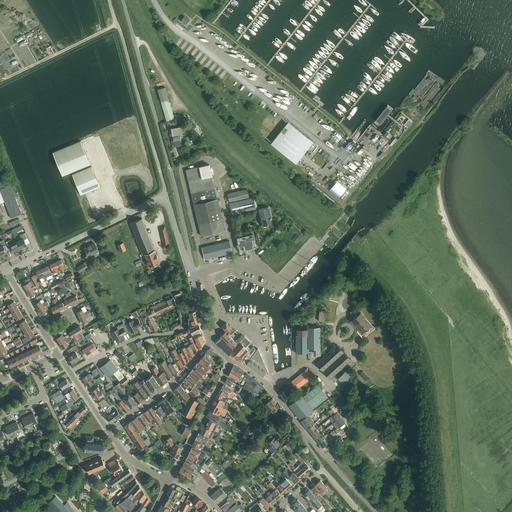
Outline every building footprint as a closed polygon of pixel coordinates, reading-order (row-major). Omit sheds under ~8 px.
[(186,24),(190,20),(185,16),(181,21),(186,24)] [(165,87),(158,89),(167,121),(174,119),(165,87)] [(395,107),(390,103),(375,122),(380,125),(395,107)] [(169,122),(167,122),(169,130),(168,130),(172,144),(174,143),(175,143),(176,147),(181,146),(179,135),(182,134),(183,134),(182,130),(185,129),(184,125),(173,128),(171,121),(169,122)] [(272,143),(284,152),(300,132),(288,122),(272,143)] [(284,152),(296,162),(312,142),(300,132),(284,152)] [(81,141),(53,152),(62,176),(90,164),(81,141)] [(186,170),(191,193),(214,187),(209,164),(204,165),(203,165),(186,170)] [(81,195),(100,187),(91,166),(72,174),(81,195)] [(0,180),(0,189),(11,218),(22,214),(15,197),(17,197),(19,196),(18,192),(17,192),(14,185),(11,186),(10,185),(7,186),(4,179),(0,180)] [(191,193),(193,203),(194,202),(217,197),(214,187),(191,193)] [(247,189),(227,194),(229,202),(249,197),(247,189)] [(220,211),(217,199),(217,197),(194,202),(194,204),(197,216),(220,211)] [(256,209),(253,197),(229,203),(232,215),(256,209)] [(272,223),(276,222),(275,218),(272,219),(270,211),(268,212),(267,208),(269,207),(258,210),(259,214),(261,214),(263,225),(262,226),(273,223),(272,223)] [(220,211),(197,216),(201,236),(211,233),(212,236),(219,234),(218,232),(225,230),(220,211)] [(154,249),(142,218),(129,223),(142,255),(144,255),(149,267),(160,263),(158,259),(156,254),(155,250),(154,250),(154,249)] [(296,243),(304,235),(292,225),(289,228),(296,234),(292,240),(296,243)] [(164,246),(169,245),(165,226),(160,227),(164,246)] [(244,247),(255,244),(252,232),(234,236),(237,249),(244,247),(245,250),(244,247)] [(24,240),(27,238),(24,233),(20,235),(22,239),(17,241),(20,248),(27,245),(24,240)] [(14,251),(20,248),(17,241),(12,244),(10,240),(6,242),(8,247),(11,246),(14,251)] [(223,241),(223,242),(202,247),(204,259),(232,253),(229,241),(229,240),(223,241)] [(120,252),(126,250),(123,242),(117,245),(120,252)] [(98,250),(94,243),(90,245),(90,244),(87,245),(87,246),(84,248),(87,253),(87,252),(88,255),(86,256),(88,259),(97,255),(97,254),(97,255),(95,252),(98,250)] [(61,273),(63,272),(62,269),(65,267),(61,259),(55,262),(61,273)] [(50,265),(53,273),(56,271),(58,275),(61,274),(61,273),(55,262),(50,265)] [(79,272),(88,267),(85,263),(76,268),(79,272)] [(48,266),(42,269),(47,280),(48,280),(46,277),(52,275),(50,271),(48,266)] [(42,269),(36,271),(39,277),(39,276),(40,279),(43,278),(43,279),(44,278),(45,281),(47,280),(42,269)] [(34,286),(37,284),(38,284),(39,283),(34,275),(29,278),(31,281),(28,283),(26,280),(25,280),(23,281),(23,282),(24,285),(27,291),(33,287),(34,286)] [(34,289),(33,287),(27,291),(30,296),(35,293),(33,290),(34,289)] [(68,293),(73,303),(78,301),(76,295),(73,297),(72,296),(70,292),(68,293)] [(73,303),(68,293),(65,294),(67,296),(66,297),(67,299),(68,300),(64,301),(67,306),(73,303)] [(165,297),(167,300),(170,307),(176,305),(173,297),(170,299),(169,296),(165,297)] [(54,300),(59,310),(65,307),(62,302),(59,304),(59,303),(58,301),(57,301),(56,299),(54,300)] [(59,310),(54,300),(52,301),(53,303),(52,304),(53,305),(54,306),(51,308),(53,313),(59,310)] [(164,310),(170,307),(167,300),(162,302),(162,304),(161,304),(164,310)] [(11,310),(17,306),(13,301),(8,304),(10,307),(4,310),(6,313),(11,310)] [(38,309),(48,303),(47,301),(45,302),(44,302),(42,304),(40,301),(35,304),(38,309)] [(48,303),(38,309),(42,315),(47,312),(45,309),(46,308),(50,306),(48,303)] [(156,305),(155,306),(158,313),(164,310),(161,304),(160,305),(160,303),(156,305)] [(17,306),(11,310),(13,312),(8,316),(9,318),(14,315),(14,314),(20,311),(17,306)] [(151,309),(149,310),(152,316),(158,313),(155,306),(154,306),(150,307),(151,309)] [(80,318),(90,313),(89,310),(87,312),(86,311),(84,312),(82,310),(77,312),(80,318)] [(146,317),(142,319),(143,321),(152,317),(152,316),(149,310),(149,311),(146,312),(145,310),(141,312),(142,315),(145,313),(146,317)] [(14,315),(17,320),(23,316),(20,311),(14,314),(14,315)] [(188,318),(189,321),(198,319),(195,311),(189,313),(190,317),(188,318)] [(90,313),(80,318),(82,323),(88,321),(86,318),(87,317),(89,316),(91,315),(90,313)] [(364,316),(361,313),(352,321),(359,329),(357,331),(363,339),(374,329),(363,317),(364,316)] [(155,323),(152,317),(143,321),(147,320),(150,325),(155,323)] [(21,326),(19,328),(20,330),(23,328),(28,325),(25,320),(19,323),(21,326)] [(133,320),(126,324),(131,333),(138,329),(136,326),(138,326),(141,325),(138,320),(134,322),(133,320)] [(94,329),(102,325),(99,321),(92,325),(94,329)] [(150,325),(153,331),(158,329),(155,323),(150,325)] [(222,327),(226,330),(227,331),(231,327),(227,323),(222,327)] [(192,334),(200,330),(201,330),(198,324),(189,328),(192,334)] [(26,333),(31,330),(28,325),(23,328),(26,333)] [(80,326),(74,329),(81,340),(83,338),(82,336),(80,332),(83,330),(80,326)] [(220,336),(221,336),(231,346),(233,348),(245,337),(244,336),(241,334),(236,340),(236,341),(235,342),(229,335),(235,330),(231,327),(227,331),(226,330),(220,336)] [(308,327),(308,329),(308,348),(321,348),(320,327),(308,327)] [(118,329),(112,332),(117,341),(123,337),(122,335),(123,334),(123,335),(126,333),(123,328),(119,330),(118,329)] [(74,329),(69,332),(72,337),(74,339),(75,340),(80,337),(74,329)] [(298,330),(297,330),(297,335),(296,335),(296,353),(308,353),(308,348),(308,329),(298,329),(298,330)] [(31,330),(26,333),(27,336),(22,339),(24,343),(31,340),(29,338),(34,335),(31,330)] [(205,342),(201,333),(193,336),(199,348),(205,342)] [(57,338),(60,343),(70,337),(69,334),(64,337),(62,334),(57,338)] [(190,344),(194,354),(198,349),(193,336),(189,338),(192,343),(190,344)] [(72,339),(70,337),(60,343),(63,349),(68,346),(66,343),(70,341),(69,340),(72,339)] [(155,342),(153,337),(147,338),(144,340),(148,346),(155,343),(155,342)] [(230,347),(221,337),(216,342),(228,355),(229,354),(234,350),(235,351),(236,350),(234,349),(233,348),(231,346),(230,347)] [(229,354),(236,359),(240,355),(246,349),(246,348),(244,347),(250,342),(245,337),(233,348),(234,349),(236,350),(235,351),(234,350),(229,354)] [(194,354),(190,344),(189,345),(188,342),(184,343),(191,358),(194,354)] [(93,343),(88,347),(91,352),(96,349),(93,343)] [(36,344),(33,346),(34,348),(37,354),(42,351),(39,345),(37,347),(36,344)] [(337,344),(316,363),(330,379),(351,360),(337,344)] [(72,363),(73,362),(80,358),(76,352),(78,350),(75,345),(67,350),(69,353),(70,352),(72,354),(68,357),(72,363)] [(181,345),(180,345),(179,346),(180,346),(187,361),(190,358),(185,347),(182,348),(181,345)] [(187,362),(187,361),(180,346),(178,347),(179,349),(180,348),(180,350),(177,351),(184,365),(187,362)] [(86,356),(91,352),(88,347),(83,350),(86,356)] [(240,355),(236,359),(241,362),(242,360),(246,363),(250,358),(251,357),(254,354),(254,353),(257,350),(253,347),(250,350),(247,347),(246,348),(246,349),(240,355)] [(37,354),(34,348),(29,351),(32,356),(37,354)] [(217,354),(210,348),(207,351),(213,357),(217,354)] [(258,348),(257,349),(257,350),(254,353),(254,354),(251,357),(250,358),(246,363),(263,375),(262,376),(263,376),(267,372),(266,371),(267,369),(258,348)] [(179,369),(183,366),(175,349),(173,350),(170,351),(175,362),(179,369)] [(32,356),(29,351),(24,353),(26,359),(32,356)] [(26,359),(24,353),(18,356),(21,362),(26,359)] [(205,353),(201,359),(207,364),(212,359),(205,353)] [(14,354),(12,356),(13,358),(16,364),(21,362),(18,356),(15,357),(14,354)] [(16,364),(13,358),(7,361),(10,367),(16,364)] [(105,363),(113,373),(118,369),(116,367),(112,362),(110,359),(105,363)] [(179,370),(179,369),(175,362),(173,363),(171,359),(169,360),(168,359),(167,359),(168,360),(167,360),(169,364),(168,365),(173,375),(174,375),(177,372),(179,370)] [(201,359),(197,364),(212,376),(213,374),(208,369),(210,366),(207,364),(201,359)] [(173,375),(168,365),(165,360),(159,365),(168,380),(173,375)] [(100,367),(108,377),(113,373),(105,363),(100,367)] [(197,364),(192,370),(201,377),(203,376),(208,380),(210,378),(212,376),(197,364)] [(136,367),(140,372),(143,377),(146,374),(143,370),(139,365),(136,367)] [(234,365),(230,371),(240,377),(239,377),(246,381),(247,381),(243,386),(248,390),(252,387),(253,388),(258,382),(257,381),(247,373),(246,375),(242,373),(243,370),(234,365)] [(82,378),(85,382),(92,378),(101,372),(97,367),(92,371),(93,373),(90,375),(89,373),(86,375),(82,378)] [(164,383),(160,374),(156,368),(152,370),(156,377),(161,385),(164,383)] [(313,376),(307,368),(289,382),(296,390),(313,376)] [(338,389),(341,391),(355,379),(347,370),(342,374),(343,375),(338,379),(343,384),(338,389)] [(191,371),(188,375),(196,381),(197,381),(199,377),(191,371)] [(230,371),(228,376),(237,381),(237,380),(244,385),(246,381),(239,377),(240,377),(230,371)] [(213,374),(212,376),(210,378),(216,383),(219,378),(220,376),(216,373),(215,375),(213,374)] [(146,380),(153,391),(153,392),(160,386),(153,375),(150,377),(150,376),(149,377),(146,380)] [(185,378),(185,379),(194,386),(196,383),(198,384),(197,385),(204,390),(203,391),(205,393),(209,396),(212,392),(209,390),(205,387),(197,381),(196,381),(188,375),(185,378)] [(123,385),(129,380),(127,378),(126,376),(120,381),(123,385)] [(94,379),(92,378),(85,382),(88,387),(92,384),(97,381),(98,383),(103,380),(105,379),(104,377),(101,378),(100,377),(96,380),(95,379),(94,379)] [(224,382),(232,387),(235,382),(227,378),(224,382)] [(62,389),(70,385),(66,379),(59,384),(56,379),(53,381),(58,389),(61,387),(62,389)] [(139,380),(138,381),(148,395),(153,391),(144,379),(141,382),(139,380)] [(193,386),(185,379),(180,385),(194,397),(196,395),(199,391),(193,386)] [(132,385),(143,399),(148,395),(137,381),(132,385)] [(124,393),(126,396),(128,393),(120,382),(115,386),(122,395),(124,393)] [(258,392),(263,388),(258,382),(253,388),(258,392)] [(221,389),(217,396),(225,401),(226,402),(227,402),(228,399),(225,397),(224,397),(223,396),(223,395),(224,395),(227,397),(228,394),(230,395),(233,390),(225,386),(225,385),(224,385),(223,384),(221,389)] [(289,405),(301,420),(313,410),(312,409),(328,397),(318,384),(307,393),(303,397),(301,395),(296,399),(289,405)] [(186,393),(180,385),(174,391),(185,404),(181,411),(192,421),(198,409),(196,408),(199,403),(190,395),(190,396),(187,393),(186,393)] [(91,391),(94,396),(101,391),(103,390),(102,388),(100,389),(98,387),(95,389),(91,391)] [(291,403),(296,399),(292,395),(292,394),(291,392),(287,387),(282,391),(281,390),(279,392),(284,398),(286,396),(290,401),(291,403)] [(67,396),(68,398),(75,394),(72,389),(63,395),(61,393),(53,398),(54,399),(56,403),(64,398),(67,396)] [(59,390),(54,393),(50,396),(52,400),(54,399),(53,398),(61,393),(59,390)] [(101,391),(94,396),(97,400),(103,396),(105,398),(112,393),(110,391),(110,390),(106,393),(103,390),(101,391)] [(137,403),(143,399),(137,392),(132,396),(137,403)] [(131,408),(137,403),(129,393),(128,393),(126,396),(123,398),(131,408)] [(73,405),(71,403),(78,398),(75,394),(68,398),(70,402),(66,404),(60,408),(62,412),(66,409),(66,410),(68,408),(70,406),(71,406),(73,405)] [(214,401),(213,403),(223,409),(223,407),(222,407),(223,406),(225,401),(217,396),(214,401)] [(117,403),(125,413),(129,409),(122,400),(121,400),(119,397),(115,400),(118,403),(117,403)] [(204,406),(206,402),(202,399),(203,399),(202,398),(201,399),(200,397),(199,398),(198,397),(196,399),(204,406)] [(169,403),(165,398),(159,403),(165,411),(167,415),(176,408),(174,405),(172,407),(169,403)] [(267,402),(265,404),(270,410),(272,413),(276,410),(273,406),(276,403),(272,398),(267,402)] [(158,403),(153,406),(159,415),(164,412),(158,403)] [(223,409),(213,403),(210,410),(219,416),(223,409)] [(73,405),(74,406),(74,407),(77,409),(83,414),(87,410),(84,405),(81,408),(79,405),(78,406),(75,404),(73,405)] [(113,412),(110,407),(107,404),(105,405),(108,408),(116,419),(121,415),(116,409),(113,412)] [(152,407),(143,413),(149,422),(153,418),(156,422),(156,423),(157,423),(157,424),(162,421),(152,407)] [(111,423),(116,419),(108,408),(106,410),(108,412),(107,412),(109,415),(106,417),(111,423)] [(78,419),(83,414),(77,409),(73,414),(78,419)] [(301,420),(306,427),(316,419),(317,421),(317,420),(312,413),(316,411),(315,409),(313,410),(301,420)] [(209,411),(206,416),(217,422),(216,423),(219,425),(220,422),(218,420),(220,417),(209,411)] [(33,413),(27,416),(33,429),(34,428),(35,431),(37,430),(35,428),(34,424),(38,422),(33,413)] [(73,414),(70,417),(68,418),(74,424),(78,419),(73,414)] [(138,417),(142,423),(145,427),(149,424),(142,414),(138,417)] [(32,429),(33,429),(27,416),(22,419),(26,428),(30,426),(32,429)] [(137,417),(131,421),(138,433),(145,428),(143,425),(137,417)] [(69,428),(74,424),(68,418),(66,420),(63,423),(65,425),(69,428)] [(209,419),(206,426),(211,430),(212,429),(215,431),(218,425),(215,423),(215,422),(209,419)] [(306,427),(311,433),(318,427),(314,422),(317,421),(316,419),(306,427)] [(16,421),(10,424),(17,437),(18,436),(17,432),(21,430),(20,429),(23,428),(20,423),(18,424),(16,421)] [(124,426),(139,448),(146,444),(138,433),(130,421),(124,426)] [(15,438),(17,437),(10,424),(5,427),(9,436),(13,434),(15,438)] [(273,425),(268,429),(273,434),(277,430),(273,425)] [(311,433),(315,437),(322,432),(320,429),(322,427),(320,425),(318,427),(311,433)] [(204,426),(200,433),(209,438),(211,439),(214,432),(204,426)] [(186,437),(190,430),(185,427),(181,434),(186,437)] [(315,437),(319,442),(326,437),(326,436),(328,435),(327,433),(325,435),(322,431),(322,432),(315,437)] [(201,443),(202,443),(203,444),(207,446),(210,447),(211,446),(213,442),(208,440),(209,438),(200,433),(198,432),(195,439),(201,443)] [(94,436),(85,436),(85,441),(85,445),(85,448),(85,451),(86,451),(89,451),(89,452),(90,452),(90,451),(93,451),(93,452),(93,451),(96,452),(97,452),(100,452),(99,453),(100,453),(100,452),(103,452),(103,453),(104,452),(107,450),(108,451),(108,450),(107,450),(107,446),(108,445),(107,445),(104,443),(104,442),(103,442),(103,443),(101,443),(101,442),(100,442),(100,443),(97,443),(97,442),(97,443),(95,442),(93,442),(94,436)] [(271,451),(270,453),(271,455),(275,452),(275,451),(277,450),(274,447),(276,445),(277,446),(279,445),(277,443),(280,441),(275,436),(269,442),(271,445),(272,445),(268,448),(271,451)] [(169,447),(174,444),(170,437),(165,440),(169,447)] [(319,442),(323,447),(330,441),(326,437),(319,442)] [(201,443),(195,439),(192,446),(200,449),(203,444),(202,443),(201,443)] [(170,453),(173,455),(177,458),(182,449),(183,445),(179,442),(178,445),(175,443),(174,446),(173,446),(173,447),(171,452),(170,453)] [(201,451),(192,447),(186,458),(195,462),(201,451)] [(298,450),(294,454),(299,460),(301,458),(300,456),(302,454),(298,450)] [(300,464),(298,465),(301,468),(305,473),(311,469),(311,468),(307,463),(306,463),(305,462),(307,460),(302,454),(300,456),(301,458),(299,460),(301,462),(300,463),(300,464)] [(86,464),(89,474),(106,467),(102,458),(86,464)] [(123,470),(118,461),(117,462),(115,459),(108,464),(110,467),(115,475),(123,470)] [(199,471),(201,468),(202,466),(196,463),(186,459),(184,463),(191,467),(199,471)] [(300,478),(305,473),(301,468),(298,465),(295,468),(290,462),(288,464),(290,467),(300,478)] [(183,463),(181,467),(192,473),(194,469),(191,467),(184,463),(183,463)] [(181,468),(179,472),(190,477),(192,473),(181,467),(181,468)] [(289,476),(289,477),(294,483),(299,479),(293,472),(292,473),(293,474),(291,475),(285,468),(282,472),(283,474),(287,478),(289,476)] [(132,473),(129,469),(120,475),(120,474),(110,481),(109,479),(98,486),(103,493),(132,473)] [(135,478),(132,473),(119,482),(122,486),(135,478)] [(287,490),(292,485),(285,477),(282,480),(283,481),(281,483),(287,490)] [(282,493),(287,490),(281,483),(276,478),(274,480),(277,483),(278,482),(279,484),(277,487),(282,493)] [(115,499),(118,503),(129,494),(138,483),(136,479),(126,490),(115,499)] [(317,482),(315,484),(324,494),(328,491),(326,489),(327,488),(320,480),(319,480),(317,481),(317,482)] [(115,507),(118,511),(123,511),(127,507),(130,510),(138,499),(143,493),(144,493),(144,492),(138,483),(129,494),(118,503),(119,503),(115,507)] [(313,484),(310,487),(311,488),(315,493),(318,491),(322,496),(322,495),(326,500),(328,499),(324,494),(315,484),(314,485),(313,484)] [(170,487),(167,494),(175,498),(178,491),(170,487)] [(220,487),(211,495),(218,503),(227,495),(220,487)] [(276,499),(281,495),(276,489),(270,493),(276,499)] [(260,495),(261,494),(257,490),(254,493),(257,496),(260,500),(258,501),(265,509),(269,505),(260,495)] [(320,511),(324,508),(309,490),(304,493),(320,511)] [(138,499),(140,501),(142,502),(147,496),(144,492),(144,493),(143,493),(138,499)] [(271,504),(276,499),(270,493),(268,495),(267,494),(264,496),(271,504)] [(167,494),(164,499),(172,503),(175,498),(167,494)] [(48,502),(56,511),(70,511),(64,505),(56,496),(48,502)] [(134,511),(142,511),(146,507),(145,506),(150,500),(147,496),(142,502),(140,506),(137,511),(135,511),(134,511)] [(194,499),(192,501),(195,504),(195,505),(196,506),(195,507),(198,509),(200,507),(203,503),(201,501),(201,500),(196,496),(196,497),(194,499)] [(219,505),(225,511),(239,511),(242,509),(238,505),(236,503),(229,496),(219,505)] [(164,499),(162,504),(171,509),(172,506),(171,506),(172,504),(173,504),(173,503),(172,503),(164,499)] [(308,511),(297,499),(292,504),(294,507),(292,509),(294,511),(295,511),(296,511),(308,511)] [(185,511),(189,505),(184,502),(180,510),(183,511),(185,511)] [(255,505),(256,507),(254,509),(256,511),(261,511),(263,510),(257,503),(255,505)]
